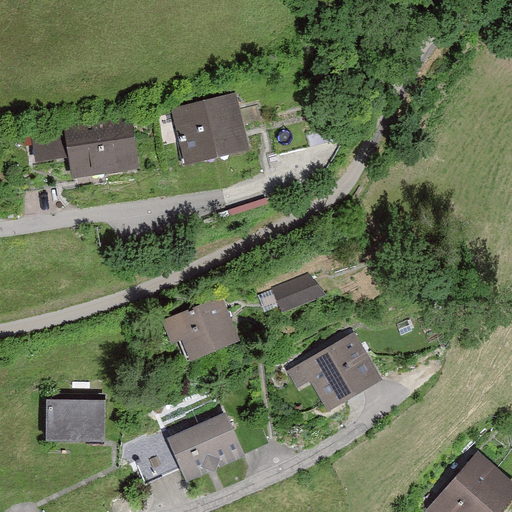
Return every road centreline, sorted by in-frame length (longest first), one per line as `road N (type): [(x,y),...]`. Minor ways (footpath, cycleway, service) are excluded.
road 1 (unclassified): [(462,0),(328,201),(194,270),(0,331)]
road 2 (residential): [(306,168),(210,200),(0,230)]
road 3 (residential): [(385,394),(331,445),(183,511)]
